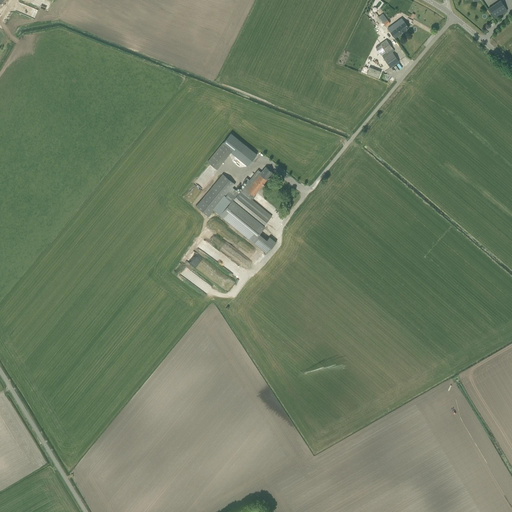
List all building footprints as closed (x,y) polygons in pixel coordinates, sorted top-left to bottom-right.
[(16,11),(34,17),(37,9),(18,3),(16,11)] [(489,10),(497,20),(507,13),(500,3),(489,10)] [(394,24),(388,29),(395,38),(409,28),(404,21),(396,27),(394,24)] [(382,56),(383,58),(390,68),(399,61),(394,55),(392,52),(394,51),(393,49),(386,40),(380,44),(387,53),(382,56)] [(369,68),(366,74),(378,79),(380,72),(369,68)] [(231,133),(224,142),(234,150),(232,153),(248,166),(250,164),(255,157),(257,154),(231,133)] [(222,174),(196,206),(208,217),(214,210),(220,215),(219,215),(252,242),(259,234),(265,226),(264,225),(271,216),(251,199),(273,172),(269,169),(266,167),(261,172),(258,170),(249,180),(247,178),(244,181),(247,183),(239,193),(232,188),(235,184),(222,174)] [(259,234),(252,242),(267,254),(276,242),(269,237),(267,240),(259,234)] [(205,241),(199,249),(203,252),(209,244),(205,241)]
